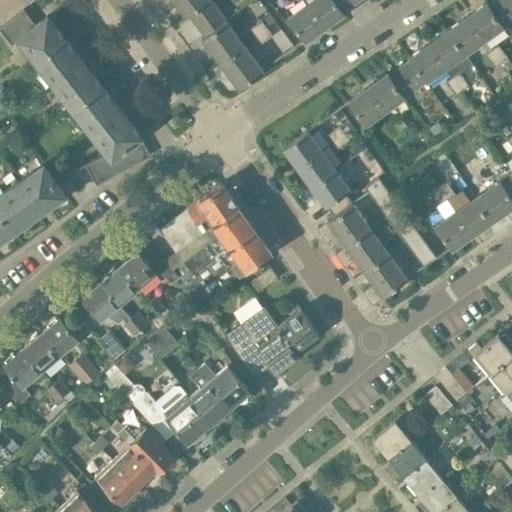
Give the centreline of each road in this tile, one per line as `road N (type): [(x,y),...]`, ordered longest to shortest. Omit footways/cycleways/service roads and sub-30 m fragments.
road 1 (residential): [(0,321),(220,135)]
road 2 (residential): [(375,355),(220,135)]
road 3 (residential): [(220,135),(422,0)]
road 4 (residential): [(198,511),(375,355)]
road 5 (residential): [(375,355),(511,257)]
road 6 (residential): [(220,135),(122,0)]
